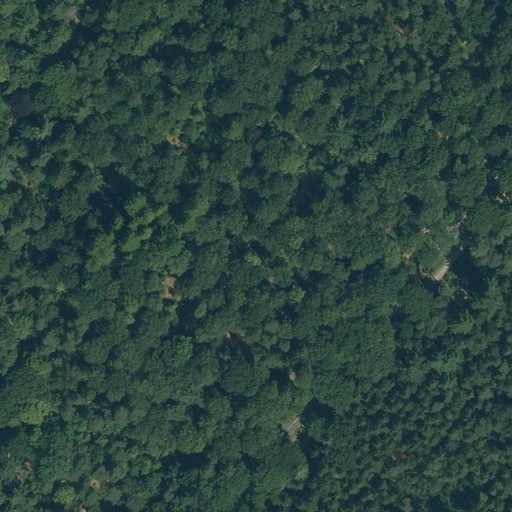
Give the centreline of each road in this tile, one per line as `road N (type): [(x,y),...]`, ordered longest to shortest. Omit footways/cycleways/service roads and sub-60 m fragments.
road 1 (secondary): [(200,511),(309,405),(511,155)]
road 2 (track): [(383,158),(318,210),(261,231),(184,337),(93,400),(48,418)]
road 3 (track): [(86,511),(6,307)]
road 4 (track): [(511,0),(383,158)]
